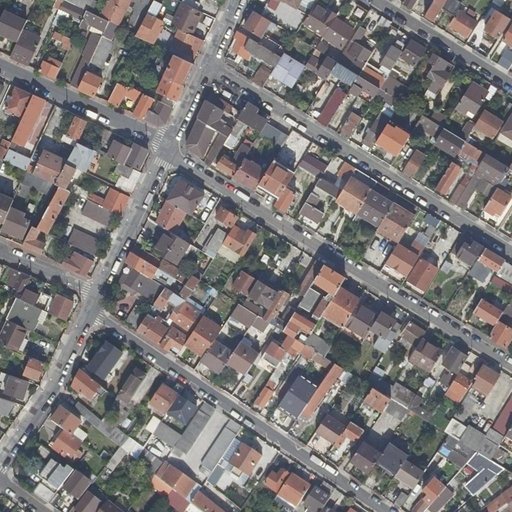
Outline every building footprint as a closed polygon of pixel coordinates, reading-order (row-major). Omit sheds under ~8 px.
[(62,2),(63,0),(55,0),(51,11),(57,14),(59,9),(62,2)] [(63,0),(86,11),(91,0),(63,0)] [(88,12),(91,13),(97,2),(95,1),(94,0),(88,12)] [(109,21),(109,22),(119,0),(108,0),(99,17),(109,21)] [(119,0),(109,22),(118,26),(130,0),(119,0)] [(135,34),(146,14),(151,6),(153,0),(145,0),(129,31),(135,34)] [(182,0),(181,3),(182,3),(197,10),(200,4),(191,0),(182,0)] [(300,0),(268,0),(260,14),(278,25),(295,36),(303,23),(308,14),(297,8),(299,4),(300,0)] [(314,5),(317,0),(311,0),(306,8),(299,4),(297,8),(308,14),(314,5)] [(405,0),(404,3),(411,8),(416,0),(405,0)] [(441,9),(454,16),(462,3),(457,0),(435,0),(425,17),(433,22),(441,9)] [(84,12),(62,2),(59,9),(69,13),(81,19),(84,12)] [(182,3),(171,25),(178,29),(179,29),(191,35),(195,27),(194,26),(196,21),(198,22),(202,13),(197,10),(182,3)] [(303,23),(325,36),(337,15),(329,10),(327,13),(314,5),(308,14),(303,23)] [(22,30),(25,24),(20,22),(23,15),(10,8),(7,16),(2,14),(0,17),(0,35),(16,43),(22,30)] [(69,13),(59,9),(57,14),(52,24),(54,24),(54,25),(57,27),(62,16),(67,18),(69,13)] [(485,29),(499,38),(511,19),(496,10),(489,21),(490,22),(485,29)] [(104,31),(109,21),(99,17),(91,13),(88,12),(86,11),(79,26),(89,31),(91,25),(104,31)] [(275,29),(278,25),(260,14),(255,11),(245,27),(261,37),(269,24),(275,29)] [(459,12),(450,27),(467,37),(477,22),(459,12)] [(156,18),(146,14),(135,34),(135,35),(145,40),(156,18)] [(387,30),(391,22),(382,16),(377,24),(387,30)] [(164,22),(156,18),(145,40),(152,43),(164,22)] [(325,37),(342,48),(353,30),(336,19),(325,37)] [(110,40),(118,26),(109,22),(109,21),(104,31),(102,36),(91,59),(89,63),(100,68),(113,41),(110,40)] [(93,32),(102,36),(104,31),(91,25),(89,31),(93,32)] [(356,43),(357,44),(365,31),(359,27),(338,62),(348,68),(354,59),(351,57),(352,55),(349,53),(356,43)] [(191,35),(179,29),(173,44),(180,47),(179,50),(188,54),(191,47),(196,37),(191,35)] [(9,57),(26,65),(39,38),(22,30),(16,43),(9,57)] [(234,37),(236,38),(240,41),(235,49),(233,51),(247,60),(251,51),(271,63),(267,69),(268,70),(267,72),(261,68),(253,81),(263,88),(271,75),(282,57),(277,54),(257,42),(238,30),(234,37)] [(70,46),(74,37),(62,32),(60,37),(63,39),(62,43),(70,46)] [(85,72),(89,63),(91,59),(102,36),(93,32),(83,53),(84,54),(70,85),(77,89),(82,79),(85,72)] [(281,48),(261,36),(261,37),(257,42),(277,54),(281,48)] [(200,39),(196,37),(191,47),(195,49),(200,39)] [(231,46),(235,49),(240,41),(236,38),(231,46)] [(394,48),(402,53),(407,45),(399,40),(394,48)] [(412,40),(402,58),(415,66),(426,48),(412,40)] [(373,53),(357,44),(356,43),(349,53),(352,55),(351,57),(354,59),(357,61),(359,59),(363,61),(356,73),(359,75),(364,67),(373,53)] [(402,53),(394,48),(393,48),(382,65),(391,70),(402,53)] [(511,55),(506,51),(497,65),(508,71),(510,67),(511,64),(511,55)] [(285,80),(294,86),(305,68),(283,54),(282,57),(271,75),(283,83),(285,80)] [(435,54),(429,63),(434,66),(428,77),(443,87),(455,66),(435,54)] [(194,64),(175,55),(166,72),(158,68),(156,73),(164,77),(183,86),(194,64)] [(129,60),(123,57),(118,67),(120,69),(124,70),(129,60)] [(318,74),(327,79),(332,72),(338,62),(328,57),(318,74)] [(228,58),(226,62),(227,66),(235,70),(238,64),(228,58)] [(55,78),(61,64),(49,59),(47,63),(43,62),(39,71),(55,78)] [(357,61),(354,59),(348,68),(356,73),(363,61),(359,59),(357,61)] [(332,72),(353,85),(353,84),(359,75),(356,73),(348,68),(338,62),(332,72)] [(120,69),(118,67),(112,77),(116,79),(120,69)] [(386,80),(364,67),(359,75),(380,88),(386,80)] [(101,79),(85,72),(82,79),(77,89),(93,96),(101,79)] [(353,84),(375,97),(380,88),(359,75),(353,84)] [(409,89),(388,76),(386,80),(380,88),(402,102),(409,89)] [(183,86),(164,77),(157,91),(164,95),(160,102),(172,108),(183,86)] [(283,83),(292,88),(294,86),(285,80),(283,83)] [(319,93),(323,95),(324,96),(330,85),(325,82),(319,93)] [(154,99),(128,86),(127,88),(118,83),(107,102),(117,107),(124,95),(139,103),(133,114),(144,119),(154,99)] [(475,114),(485,98),(488,93),(487,92),(472,83),(456,109),(466,115),(468,110),(475,114)] [(485,98),(490,101),(498,89),(491,85),(487,92),(488,93),(485,98)] [(22,118),(33,95),(15,88),(5,111),(22,118)] [(338,89),(318,122),(327,127),(347,95),(338,89)] [(210,93),(198,119),(216,129),(222,133),(229,137),(230,134),(233,130),(218,121),(224,111),(230,114),(234,108),(210,93)] [(323,95),(319,93),(315,99),(319,101),(323,95)] [(23,145),(44,101),(33,95),(22,118),(14,135),(12,140),(23,145)] [(165,123),(172,108),(160,102),(154,99),(144,119),(158,125),(165,123)] [(239,120),(246,124),(261,133),(267,123),(255,115),(259,109),(249,102),(242,113),(239,120)] [(502,116),(508,120),(511,113),(511,105),(510,104),(502,116)] [(503,123),(484,111),(476,123),(475,126),(474,126),(494,138),(503,123)] [(364,142),(373,148),(391,119),(382,113),(364,142)] [(511,113),(508,120),(501,131),(511,138),(511,113)] [(343,131),(351,136),(362,119),(353,114),(343,131)] [(421,146),(403,174),(412,180),(435,142),(444,128),(423,115),(417,125),(433,135),(425,148),(421,146)] [(72,152),(77,142),(78,141),(77,141),(86,122),(76,117),(67,137),(68,137),(66,142),(62,140),(63,137),(51,131),(44,145),(38,143),(30,160),(25,170),(54,184),(66,163),(67,161),(69,157),(72,152)] [(209,143),(216,129),(198,119),(186,144),(188,149),(202,157),(203,156),(209,143)] [(237,139),(246,124),(239,120),(238,122),(233,130),(230,134),(237,139)] [(259,135),(281,149),(289,136),(267,122),(267,123),(261,133),(259,135)] [(475,126),(469,123),(463,132),(459,130),(455,135),(465,141),(468,137),(474,126),(475,126)] [(460,146),(462,147),(465,141),(455,135),(444,128),(435,142),(455,154),(460,146)] [(351,136),(343,131),(340,135),(348,140),(351,136)] [(214,146),(203,164),(210,168),(211,166),(221,148),(226,141),(229,137),(222,133),(214,146)] [(237,139),(230,134),(229,137),(226,141),(233,146),(237,139)] [(232,162),(228,159),(223,156),(218,166),(234,176),(245,159),(255,142),(247,137),(242,144),(243,145),(232,162)] [(0,159),(2,160),(11,143),(2,139),(0,144),(0,159)] [(460,150),(481,163),(487,154),(472,145),(465,141),(462,147),(460,150)] [(487,154),(489,150),(474,141),(472,145),(487,154)] [(96,152),(77,142),(72,152),(69,157),(67,161),(66,163),(76,169),(82,171),(85,173),(96,152)] [(114,142),(107,157),(120,163),(124,165),(125,163),(139,169),(148,152),(147,149),(134,143),(131,149),(114,142)] [(209,143),(203,156),(205,158),(212,145),(209,143)] [(410,147),(405,144),(391,167),(396,170),(410,147)] [(3,161),(25,170),(30,160),(8,151),(3,161)] [(321,178),(328,167),(307,153),(300,165),(321,178)] [(500,180),(502,181),(510,168),(487,154),(481,163),(466,188),(455,205),(465,210),(468,205),(465,203),(474,189),(481,178),(496,187),(500,180)] [(252,163),(245,159),(234,176),(256,190),(259,184),(267,172),(260,168),(261,167),(253,162),(252,163)] [(295,173),(274,160),(267,172),(259,184),(280,197),(287,185),(291,179),(295,173)] [(338,176),(348,182),(351,177),(356,169),(346,162),(338,176)] [(462,168),(452,162),(436,189),(445,194),(462,168)] [(76,169),(66,163),(54,184),(59,186),(65,189),(76,169)] [(124,165),(120,163),(115,172),(122,176),(136,183),(141,173),(124,165)] [(82,171),(76,169),(65,189),(70,192),(87,200),(90,195),(104,202),(105,200),(75,185),(82,171)] [(54,184),(25,170),(20,182),(48,195),(54,184)] [(122,176),(116,188),(131,195),(136,183),(122,176)] [(372,190),(351,177),(348,182),(342,191),(337,199),(336,201),(358,214),(358,213),(371,191),(372,190)] [(342,191),(321,178),(316,186),(337,199),(342,191)] [(498,188),(496,187),(481,178),(474,189),(491,199),(497,189),(498,188)] [(300,184),(291,179),(287,185),(296,191),(300,184)] [(386,194),(389,189),(377,182),(374,187),(386,194)] [(296,191),(287,185),(280,197),(275,205),(285,211),(289,204),(292,206),(294,202),(291,201),(297,192),(296,191)] [(460,185),(449,202),(454,206),(455,205),(466,188),(460,185)] [(70,192),(65,189),(59,186),(36,228),(39,230),(47,233),(70,192)] [(111,189),(105,200),(104,202),(101,207),(114,213),(120,216),(129,197),(111,189)] [(511,198),(497,189),(491,199),(486,207),(501,217),(511,198)] [(393,204),(371,191),(358,213),(379,226),(393,204)] [(320,198),(312,193),(300,212),(305,215),(304,218),(310,222),(312,219),(319,223),(325,213),(314,207),(320,198)] [(10,206),(13,200),(0,194),(0,219),(4,221),(10,206)] [(90,195),(87,200),(88,200),(101,207),(104,202),(90,195)] [(101,207),(88,200),(81,213),(108,227),(114,213),(101,207)] [(173,234),(184,211),(180,208),(175,205),(167,200),(156,223),(167,230),(173,234)] [(178,200),(175,205),(180,208),(183,203),(178,200)] [(214,208),(208,205),(201,200),(194,212),(206,220),(214,208)] [(378,229),(399,242),(414,217),(393,204),(379,226),(378,229)] [(26,213),(10,206),(4,221),(1,229),(22,238),(30,219),(24,217),(26,213)] [(237,218),(221,208),(216,217),(219,219),(217,223),(221,226),(222,224),(224,225),(221,230),(218,228),(213,236),(211,235),(209,239),(209,238),(203,249),(206,250),(204,253),(205,253),(213,259),(233,227),(232,226),(237,218)] [(424,236),(430,239),(441,221),(435,217),(424,236)] [(36,228),(32,226),(21,246),(39,253),(44,244),(35,239),(39,230),(36,228)] [(167,230),(154,251),(176,264),(189,243),(188,243),(178,237),(173,234),(167,230)] [(182,230),(178,237),(188,243),(193,236),(182,230)] [(229,247),(244,256),(256,236),(248,230),(244,236),(238,233),(229,247)] [(73,231),(67,243),(69,244),(94,256),(100,243),(73,231)] [(451,252),(457,256),(468,237),(463,234),(451,252)] [(457,256),(472,265),(484,247),(477,243),(475,248),(471,246),(474,241),(468,237),(457,256)] [(387,262),(408,275),(419,257),(398,244),(387,262)] [(175,279),(177,276),(180,270),(163,260),(160,265),(148,257),(149,255),(139,248),(135,245),(132,252),(173,278),(175,279)] [(479,260),(499,272),(500,269),(505,272),(510,264),(486,249),(479,260)] [(61,265),(84,277),(92,261),(73,252),(70,259),(65,257),(61,265)] [(174,280),(175,279),(173,278),(132,252),(126,263),(133,268),(152,279),(153,276),(170,287),(174,280)] [(426,261),(433,266),(434,265),(435,263),(436,261),(435,259),(431,256),(429,257),(426,261)] [(433,266),(426,261),(421,258),(408,280),(425,290),(438,269),(433,266)] [(455,263),(447,259),(441,269),(448,274),(455,263)] [(297,292),(305,296),(310,288),(314,281),(324,265),(316,260),(297,292)] [(511,283),(511,264),(510,264),(505,272),(500,269),(499,272),(497,275),(511,283)] [(345,278),(324,265),(314,281),(330,292),(325,297),(314,315),(320,319),(321,316),(323,313),(340,286),(345,278)] [(151,301),(161,285),(152,279),(133,268),(128,276),(125,274),(118,285),(127,291),(129,287),(138,292),(151,301)] [(29,301),(28,303),(44,311),(50,296),(41,292),(39,297),(23,289),(29,278),(20,273),(14,270),(7,284),(13,288),(11,292),(29,301)] [(196,271),(193,276),(200,280),(203,275),(196,271)] [(232,286),(247,296),(257,281),(242,271),(232,286)] [(252,297),(269,308),(279,292),(277,291),(275,292),(260,282),(265,274),(262,272),(257,281),(247,296),(242,306),(258,315),(263,319),(266,313),(249,302),(252,297)] [(193,275),(188,283),(186,286),(193,290),(200,280),(193,276),(193,275)] [(186,286),(188,283),(177,276),(175,279),(186,286)] [(185,288),(186,286),(175,279),(174,280),(185,288)] [(186,286),(185,288),(179,297),(186,301),(193,290),(186,286)] [(360,299),(340,286),(323,313),(343,326),(344,325),(357,304),(360,299)] [(133,295),(138,292),(129,287),(127,291),(133,295)] [(155,303),(163,309),(170,299),(174,293),(165,288),(155,303)] [(320,294),(310,288),(305,296),(299,305),(309,311),(320,294)] [(290,296),(280,290),(279,292),(269,308),(266,313),(263,319),(269,322),(271,323),(277,327),(278,328),(283,331),(295,312),(296,311),(290,307),(281,320),(275,316),(282,305),(284,306),(290,296)] [(214,340),(226,322),(238,304),(221,293),(219,292),(191,334),(210,346),(214,340)] [(164,320),(158,316),(157,319),(145,335),(158,343),(174,320),(178,313),(181,309),(186,301),(179,297),(174,293),(170,299),(175,303),(177,307),(168,320),(164,320)] [(57,295),(49,313),(65,321),(73,303),(57,295)] [(16,297),(6,319),(9,320),(29,330),(33,332),(38,322),(41,324),(47,312),(44,311),(28,303),(16,297)] [(249,302),(266,313),(269,308),(252,297),(249,302)] [(511,312),(511,297),(503,312),(495,325),(488,336),(505,347),(511,335),(511,330),(504,325),(511,312)] [(503,312),(481,299),(473,312),(495,325),(503,312)] [(226,322),(245,335),(246,332),(258,315),(242,306),(238,304),(226,322)] [(378,316),(357,304),(344,325),(365,338),(370,329),(378,316)] [(126,322),(137,329),(148,313),(137,305),(126,322)] [(152,312),(150,311),(148,313),(137,329),(145,335),(157,319),(150,314),(152,312)] [(183,316),(178,313),(174,320),(191,332),(198,321),(186,312),(183,316)] [(316,325),(295,312),(283,331),(294,338),(300,327),(310,334),(311,333),(316,325)] [(374,346),(384,353),(396,334),(390,330),(396,321),(381,312),(378,316),(370,329),(380,335),(374,346)] [(343,326),(323,313),(321,316),(342,329),(343,326)] [(261,333),(269,322),(263,319),(258,315),(246,332),(250,334),(254,328),(261,333)] [(29,330),(9,320),(0,338),(0,344),(19,353),(25,339),(24,339),(26,335),(27,336),(29,330)] [(405,355),(410,358),(422,339),(426,333),(410,322),(401,335),(402,336),(399,340),(403,343),(402,345),(408,349),(405,355)] [(172,345),(180,350),(189,337),(183,333),(180,337),(176,334),(178,330),(173,326),(159,347),(167,353),(172,345)] [(305,337),(308,338),(310,334),(300,327),(294,338),(296,339),(301,343),(305,337)] [(274,367),(277,368),(284,357),(296,339),(294,338),(283,331),(278,328),(276,331),(287,338),(280,348),(272,342),(266,351),(279,360),(274,367)] [(331,346),(311,333),(310,334),(308,338),(304,344),(305,345),(315,351),(324,357),(331,346)] [(298,351),(300,353),(305,345),(304,344),(301,343),(296,339),(284,357),(287,358),(290,354),(294,357),(298,351)] [(409,359),(429,372),(442,352),(422,339),(410,358),(409,359)] [(232,353),(214,340),(210,346),(201,360),(219,373),(225,364),(228,360),(232,353)] [(259,354),(240,341),(232,353),(228,360),(239,368),(247,373),(251,367),(258,356),(259,354)] [(107,343),(88,368),(104,380),(123,355),(107,343)] [(439,382),(449,388),(457,374),(464,363),(468,357),(453,347),(442,364),(453,372),(452,373),(447,377),(444,375),(439,382)] [(324,358),(324,357),(315,351),(308,362),(299,376),(301,377),(313,360),(329,370),(333,364),(324,358)] [(13,352),(10,357),(19,361),(20,358),(22,359),(24,355),(21,354),(21,355),(13,352)] [(263,359),(258,356),(251,367),(256,370),(263,359)] [(37,380),(44,363),(30,357),(24,375),(37,380)] [(280,388),(287,392),(299,376),(308,362),(303,359),(296,370),(293,368),(280,387),(280,388)] [(228,360),(225,364),(236,372),(239,368),(228,360)] [(464,363),(457,374),(449,388),(459,394),(457,397),(460,398),(461,396),(462,396),(467,389),(468,390),(472,383),(464,378),(471,368),(464,363)] [(473,385),(487,395),(499,376),(482,365),(474,379),(476,380),(473,385)] [(256,370),(251,367),(247,373),(245,376),(250,379),(256,370)] [(332,367),(311,398),(303,409),(301,412),(300,415),(299,416),(303,419),(305,416),(307,418),(339,372),(332,367)] [(374,369),(371,374),(382,381),(385,376),(374,369)] [(91,399),(101,386),(80,370),(72,387),(81,395),(83,393),(91,399)] [(145,377),(135,370),(117,399),(107,413),(115,419),(133,393),(134,394),(145,377)] [(280,373),(276,370),(254,402),(263,408),(273,392),(269,390),(280,373)] [(22,399),(28,382),(9,375),(1,372),(0,375),(0,383),(6,385),(3,393),(22,399)] [(336,393),(340,395),(353,375),(348,372),(345,376),(341,381),(343,382),(336,393)] [(387,396),(392,388),(382,381),(371,374),(366,383),(372,387),(376,390),(387,396)] [(250,379),(245,376),(231,396),(240,401),(252,381),(250,379)] [(150,405),(166,415),(172,405),(178,396),(184,388),(177,383),(171,392),(163,386),(150,405)] [(415,396),(395,383),(392,388),(387,396),(391,399),(407,409),(415,396)] [(413,401),(419,405),(421,406),(430,391),(423,386),(413,401)] [(364,399),(382,412),(383,411),(391,399),(387,396),(376,390),(372,387),(364,399)] [(287,392),(280,388),(275,395),(282,400),(287,392)] [(477,398),(468,392),(451,420),(444,432),(449,435),(454,438),(459,441),(467,428),(461,424),(477,398)] [(297,405),(303,409),(311,398),(304,394),(297,405)] [(196,408),(178,396),(172,405),(190,418),(196,408)] [(471,426),(461,442),(476,452),(490,460),(505,435),(511,423),(511,396),(491,430),(490,429),(486,436),(471,426)] [(15,403),(0,398),(0,412),(8,417),(15,403)] [(383,411),(402,423),(410,411),(409,410),(407,409),(391,399),(383,411)] [(185,454),(215,409),(204,401),(182,436),(174,448),(171,452),(180,458),(183,453),(185,454)] [(297,413),(300,415),(301,412),(286,401),(277,415),(290,423),(297,413)] [(419,405),(413,401),(409,410),(410,411),(414,413),(419,405)] [(73,409),(97,428),(101,422),(78,403),(73,409)] [(71,436),(76,428),(80,423),(60,408),(51,421),(66,432),(71,436)] [(346,427),(327,414),(315,432),(334,444),(339,437),(346,427)] [(171,419),(166,415),(160,423),(166,427),(167,426),(171,419)] [(436,427),(439,423),(440,421),(432,415),(428,422),(430,423),(436,427)] [(443,426),(439,423),(436,427),(444,432),(451,420),(448,418),(443,426)] [(123,434),(103,419),(101,422),(97,428),(97,429),(116,444),(123,434)] [(205,477),(207,479),(242,427),(231,419),(201,464),(202,466),(199,470),(206,475),(205,477)] [(339,438),(339,437),(334,444),(334,445),(338,448),(347,435),(357,441),(364,430),(351,422),(339,438)] [(153,434),(174,448),(182,436),(167,426),(166,427),(160,423),(156,430),(153,434)] [(141,447),(123,434),(116,444),(120,447),(126,452),(136,460),(143,449),(153,434),(156,430),(151,427),(140,443),(142,445),(141,447)] [(85,435),(76,428),(71,436),(80,442),(85,435)] [(70,460),(82,444),(80,442),(71,436),(66,432),(54,448),(70,460)] [(464,465),(466,463),(476,452),(461,442),(459,441),(454,438),(444,453),(464,465)] [(349,462),(368,475),(380,456),(361,443),(349,462)] [(242,444),(230,463),(249,476),(262,457),(242,444)] [(391,444),(388,448),(390,449),(384,457),(396,465),(404,452),(391,444)] [(45,458),(50,453),(41,446),(37,452),(45,458)] [(111,471),(126,452),(120,447),(108,463),(106,466),(111,471)] [(163,464),(143,449),(136,460),(138,462),(152,473),(155,475),(163,464)] [(465,487),(473,496),(503,469),(490,460),(476,452),(466,463),(477,470),(478,468),(481,472),(465,487)] [(43,480),(34,493),(49,503),(74,470),(67,466),(64,469),(52,460),(39,477),(43,480)] [(405,482),(413,488),(423,473),(404,460),(394,475),(399,478),(397,482),(402,485),(405,482)] [(201,487),(164,461),(163,464),(155,475),(156,476),(173,489),(190,504),(198,492),(201,487)] [(272,473),(264,484),(276,492),(288,474),(281,469),(277,475),(272,473)] [(77,472),(64,488),(78,500),(91,483),(77,472)] [(279,493),(297,506),(310,487),(291,475),(279,493)] [(428,503),(430,504),(445,487),(439,481),(440,479),(436,475),(423,490),(427,494),(422,499),(428,503)] [(169,494),(173,489),(156,476),(152,480),(169,494)] [(446,485),(455,491),(461,483),(452,477),(446,485)] [(318,490),(330,498),(335,490),(324,482),(318,490)] [(434,511),(452,493),(445,487),(430,504),(427,508),(431,511),(434,511)] [(493,511),(507,503),(511,499),(511,487),(501,495),(503,498),(483,511),(493,511)] [(330,498),(318,490),(315,488),(309,499),(306,497),(302,504),(308,508),(305,511),(313,511),(314,511),(313,511),(320,511),(324,506),(330,498)] [(75,510),(73,508),(70,511),(77,511),(78,511),(94,511),(102,502),(89,492),(75,510)] [(223,511),(198,492),(190,504),(191,504),(200,511),(201,511),(223,511)] [(394,502),(400,507),(407,496),(401,492),(394,502)] [(297,506),(279,493),(275,499),(294,511),(297,506)] [(420,511),(428,503),(422,499),(412,510),(413,511),(420,511)] [(119,511),(107,502),(98,511),(119,511)]
